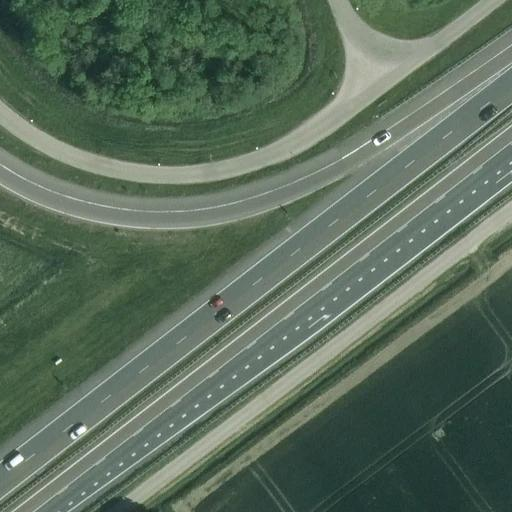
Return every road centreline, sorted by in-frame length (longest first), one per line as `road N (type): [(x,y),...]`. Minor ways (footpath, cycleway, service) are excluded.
road 1 (motorway): [(511,83),(0,486)]
road 2 (motorway): [(34,511),(511,143)]
road 3 (motorway): [(511,64),(349,164),(232,212),(162,220),(87,212),(0,173)]
road 4 (unclassified): [(124,511),(511,221)]
road 5 (unclassified): [(0,115),(81,164),(131,176),(209,179),(280,154),(379,84)]
road 6 (unclassified): [(379,84),(495,0)]
